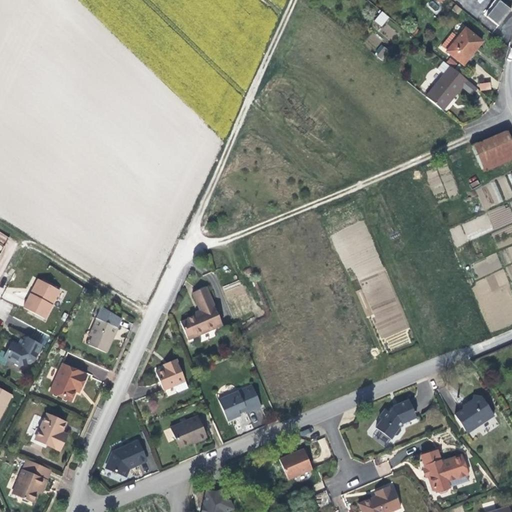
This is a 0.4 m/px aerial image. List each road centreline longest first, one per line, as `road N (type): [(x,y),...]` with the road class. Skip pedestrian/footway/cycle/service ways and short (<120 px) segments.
road 1 (track): [(293,0),(184,247),(207,246),(458,143)]
road 2 (residential): [(79,511),(77,478),(184,247)]
road 3 (residential): [(511,333),(320,410)]
road 4 (track): [(0,226),(152,318)]
road 5 (residential): [(320,410),(185,474)]
